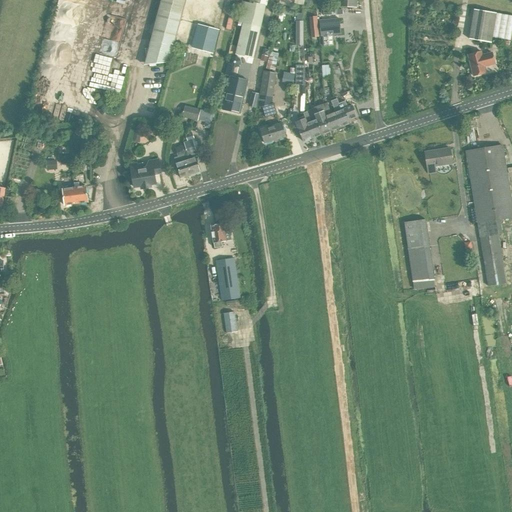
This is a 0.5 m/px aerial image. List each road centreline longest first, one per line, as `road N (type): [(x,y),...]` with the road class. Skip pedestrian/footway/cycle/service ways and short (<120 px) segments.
road 1 (tertiary): [(0,229),(141,208),(511,92)]
road 2 (unknown): [(97,1),(78,52),(78,100),(117,137)]
